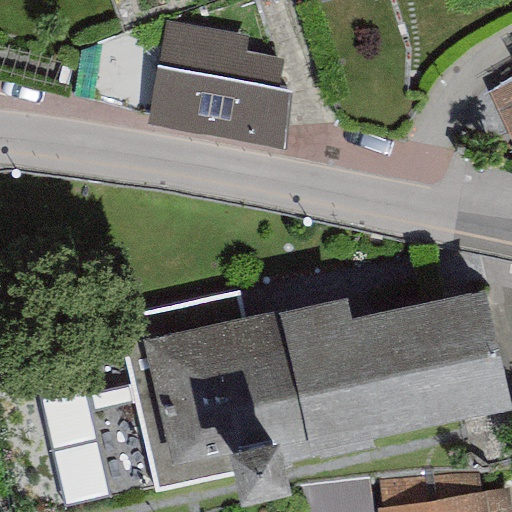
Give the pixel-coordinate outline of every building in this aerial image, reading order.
[(165,25),(147,132),(282,155),(291,100),(281,98),(287,64),(245,57),(248,38),(165,25)] [(511,85),(489,96),(511,146),(511,85)] [(307,457),(275,313),(243,321),(236,291),(117,318),(157,492),(231,475),(238,508),(290,496),(283,463),(307,457)] [(347,298),(275,313),(307,457),(308,463),(372,449),(370,441),(511,410),(485,293),(353,322),(347,298)] [(75,498),(116,488),(92,378),(50,387),(75,498)] [(372,511),(366,479),(307,488),(312,511),(372,511)] [(510,511),(507,481),(378,496),(380,511),(510,511)]
